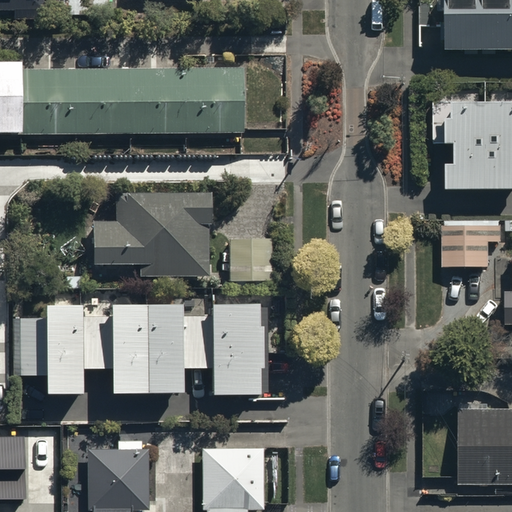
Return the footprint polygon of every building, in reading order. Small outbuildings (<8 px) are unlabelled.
[(0,0),(0,8),(15,9),(15,18),(45,17),(44,0),(0,0)] [(106,0),(56,0),(56,14),(106,13),(106,0)] [(511,0),(444,0),(444,50),(511,49),(511,0)] [(243,67),(18,69),(18,62),(0,62),(0,134),(19,135),(19,137),(243,135),(243,67)] [(511,101),(493,102),(431,104),(432,142),(452,141),(453,162),(441,162),(442,190),(511,187),(511,101)] [(207,192),(115,194),(115,221),(91,221),(92,264),(136,263),(136,276),(209,275),(207,192)] [(498,219),(441,221),(442,268),(489,267),(488,242),(499,242),(498,219)] [(270,240),(228,240),(228,281),(270,281),(270,240)] [(511,323),(511,292),(504,292),(503,323),(511,323)] [(207,304),(207,315),(179,316),(179,302),(108,304),(108,316),(82,317),(82,303),(42,304),(42,318),(13,319),(13,377),(41,377),(41,394),(81,393),(80,369),(107,368),(107,391),(181,390),(180,367),(208,367),(209,394),(266,393),(265,308),(256,308),(256,303),(207,304)] [(511,409),(453,411),(455,484),(511,483),(511,409)] [(23,438),(0,438),(0,499),(23,499),(23,438)] [(91,511),(130,511),(131,510),(148,510),(148,442),(119,442),(119,449),(86,449),(86,509),(92,509),(91,511)] [(206,511),(246,511),(246,508),(261,508),(261,449),(201,449),(201,509),(206,509),(206,511)] [(44,511),(46,483),(30,483),(29,511),(44,511)]
